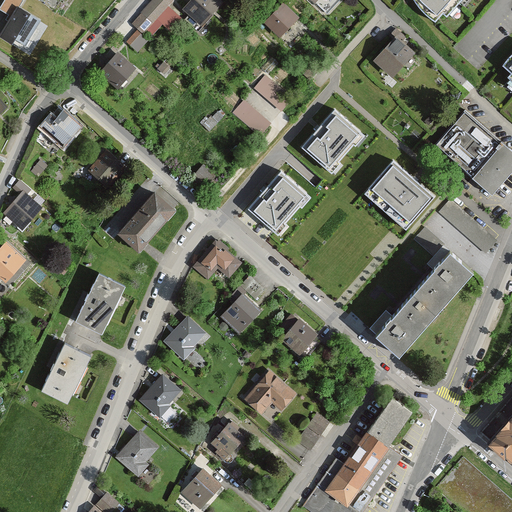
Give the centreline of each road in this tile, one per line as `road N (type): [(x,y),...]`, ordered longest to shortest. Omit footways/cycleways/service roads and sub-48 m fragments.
road 1 (residential): [(71,511),(173,268),(208,211)]
road 2 (unclassified): [(218,219),(390,367)]
road 3 (unclassified): [(58,82),(208,211)]
road 4 (residential): [(511,247),(444,415)]
road 5 (unclassified): [(283,511),(390,367)]
road 6 (residential): [(0,189),(58,82)]
